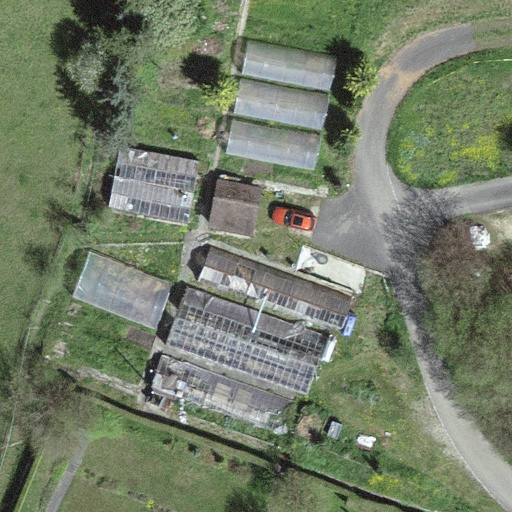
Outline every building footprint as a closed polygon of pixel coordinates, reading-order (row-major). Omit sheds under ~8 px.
[(245,71),(318,75),(320,44),(247,40),(245,71)] [(120,146),(114,178),(194,193),(200,162),(120,146)] [(114,178),(108,207),(188,221),(194,193),(114,178)] [(260,189),(216,183),(211,224),(240,228),(243,205),(257,207),(260,189)] [(212,247),(200,280),(342,333),(354,300),(212,247)] [(88,248),(73,294),(158,322),(173,275),(88,248)] [(190,290),(170,344),(307,393),(326,340),(190,290)] [(160,357),(150,388),(285,430),(294,399),(160,357)]
